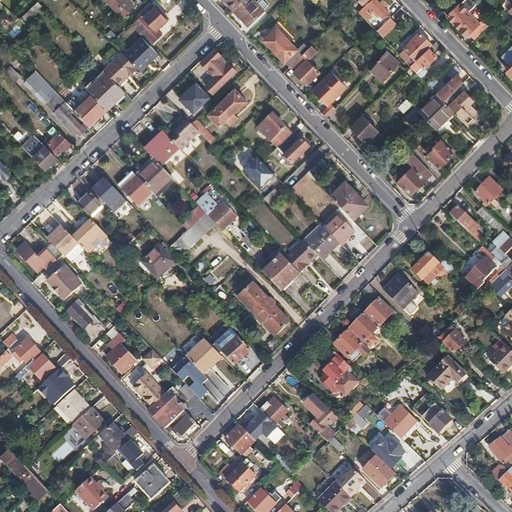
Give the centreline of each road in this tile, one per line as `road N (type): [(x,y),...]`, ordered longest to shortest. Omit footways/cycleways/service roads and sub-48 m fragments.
road 1 (residential): [(413,223),(184,464)]
road 2 (residential): [(223,25),(0,238)]
road 3 (residential): [(0,258),(184,464)]
road 4 (residential): [(413,223),(223,25)]
road 5 (residential): [(511,104),(410,0)]
road 6 (residential): [(511,122),(413,223)]
